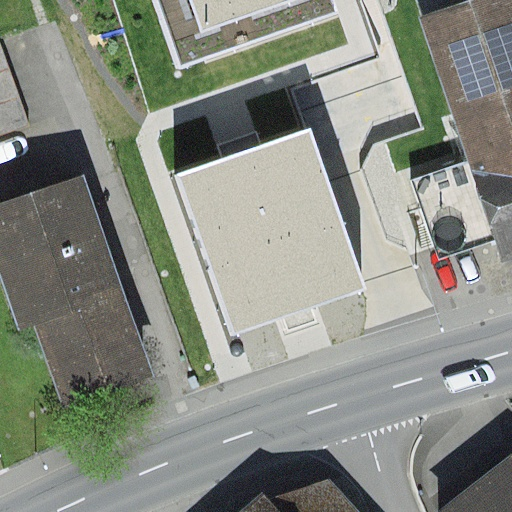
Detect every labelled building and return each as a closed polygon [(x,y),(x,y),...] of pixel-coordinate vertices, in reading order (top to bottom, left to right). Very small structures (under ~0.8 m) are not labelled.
[(153,0),(177,71),(340,17),(334,0),(153,0)] [(511,0),(415,0),(473,163),(414,184),(437,249),(490,230),(499,255),(511,250),(511,0)] [(0,41),(0,133),(29,123),(15,84),(0,41)] [(311,133),(178,179),(232,333),(365,287),(311,133)] [(82,177),(0,204),(0,281),(17,331),(36,325),(61,397),(147,368),(82,177)] [(511,511),(511,461),(442,511),(511,511)] [(267,492),(244,511),(355,511),(329,481),(276,503),(267,492)]
